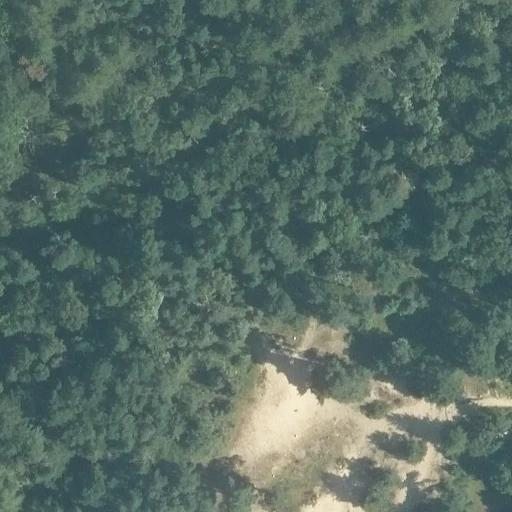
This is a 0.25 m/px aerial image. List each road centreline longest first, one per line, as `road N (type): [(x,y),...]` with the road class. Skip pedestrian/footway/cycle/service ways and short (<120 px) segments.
road 1 (track): [(248,155),(105,196),(0,239)]
road 2 (track): [(511,121),(296,145)]
